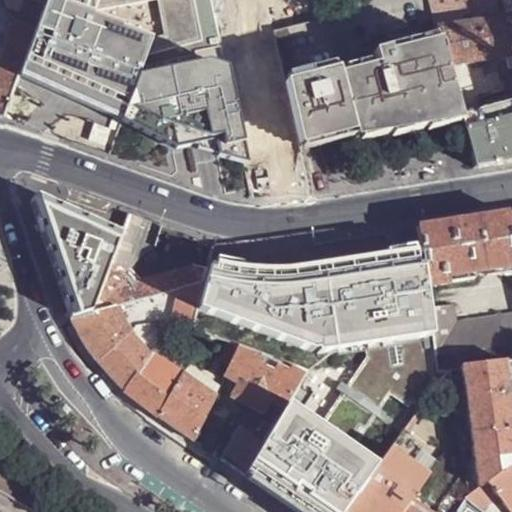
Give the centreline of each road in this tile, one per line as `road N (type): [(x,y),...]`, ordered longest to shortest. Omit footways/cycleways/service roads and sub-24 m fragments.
road 1 (secondary): [(0,142),(239,222),(511,187)]
road 2 (tertiary): [(230,511),(93,410),(41,334)]
road 3 (tertiary): [(0,395),(77,483),(137,511)]
road 4 (tertiary): [(41,334),(0,180)]
